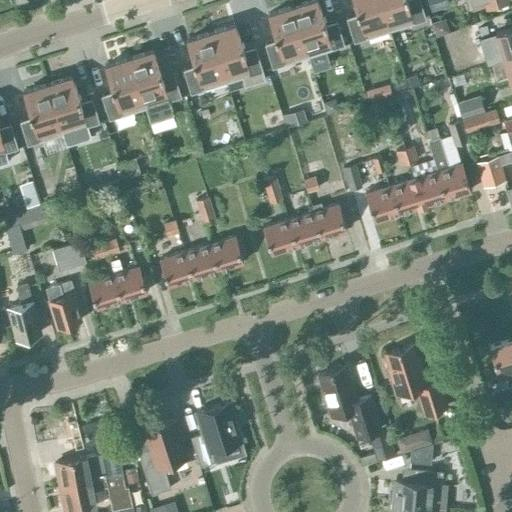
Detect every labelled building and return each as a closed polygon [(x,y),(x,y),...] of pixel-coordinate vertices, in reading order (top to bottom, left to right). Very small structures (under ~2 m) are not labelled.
[(317,0),(309,0),(292,5),(308,55),(344,44),(336,20),(324,23),(317,0)] [(353,41),(389,30),(380,0),(353,0),(357,13),(346,17),(353,41)] [(380,0),(389,30),(426,18),(419,0),(380,0)] [(448,0),(428,0),(432,10),(450,5),(448,0)] [(272,67),(308,55),(292,5),(268,13),(276,39),(264,42),(272,67)] [(235,23),(210,31),(226,81),(239,77),(242,86),(265,79),(254,45),(243,49),(235,23)] [(483,36),(485,44),(488,43),(493,61),(511,55),(511,25),(494,31),(495,32),(483,36)] [(477,42),(473,28),(471,29),(466,31),(443,38),(448,51),(472,43),(477,42)] [(190,93),(226,81),(210,31),(186,39),(194,64),(182,68),(190,93)] [(153,49),(129,57),(145,107),(149,121),(173,113),(169,99),(181,95),(173,71),(161,75),(153,49)] [(508,76),(511,85),(511,84),(511,55),(493,61),(491,62),(496,80),(508,76)] [(113,90),(101,94),(108,118),(145,107),(129,57),(105,65),(113,90)] [(47,83),(63,133),(99,121),(91,97),(79,101),(71,75),(47,83)] [(27,144),(63,133),(47,83),(23,90),(31,116),(19,120),(27,144)] [(480,94),(457,101),(462,117),(485,109),(480,94)] [(400,105),(392,108),(399,131),(407,128),(400,105)] [(462,118),(466,128),(467,131),(499,120),(495,107),(462,118)] [(448,123),(454,144),(467,140),(461,119),(448,123)] [(0,152),(17,147),(10,123),(0,125),(0,152)] [(446,197),(470,189),(461,161),(448,165),(439,135),(427,138),(437,168),(446,197)] [(411,144),(404,146),(409,162),(417,160),(411,144)] [(395,149),(400,166),(409,162),(404,146),(395,149)] [(380,154),(371,156),(376,171),(385,168),(380,154)] [(476,162),(484,185),(506,178),(498,154),(476,162)] [(336,157),(320,162),(327,184),(343,180),(336,157)] [(348,189),(360,185),(353,162),(341,166),(348,189)] [(413,176),(422,204),(446,197),(437,168),(413,176)] [(268,200),(281,197),(272,172),(261,175),(268,200)] [(315,175),(303,178),(307,191),(319,188),(315,175)] [(389,183),(398,211),(422,204),(413,176),(389,183)] [(365,191),(374,219),(398,211),(389,183),(365,191)] [(201,221),(213,218),(205,192),(193,196),(201,221)] [(312,209),(321,236),(346,228),(338,201),(312,209)] [(46,202),(2,216),(13,253),(26,249),(26,247),(30,245),(25,228),(51,220),(46,202)] [(288,216),(296,243),(321,236),(312,209),(288,216)] [(262,224),(271,251),(296,243),(288,216),(262,224)] [(176,218),(164,222),(167,235),(179,232),(176,218)] [(209,241),(218,268),(243,260),(235,233),(209,241)] [(95,258),(119,250),(115,236),(91,244),(95,258)] [(68,243),(74,264),(86,260),(80,239),(68,243)] [(185,249),(193,276),(218,268),(209,241),(185,249)] [(53,248),(59,268),(74,264),(68,243),(53,248)] [(159,257),(168,283),(193,276),(185,249),(159,257)] [(113,271),(121,298),(147,290),(138,263),(122,268),(119,257),(109,260),(113,271)] [(88,279),(96,306),(121,298),(113,271),(88,279)] [(58,282),(45,286),(48,298),(57,326),(80,319),(72,291),(74,291),(70,278),(58,282)] [(16,338),(40,331),(27,281),(16,284),(21,301),(8,305),(16,338)] [(511,336),(489,344),(498,371),(511,366),(511,336)] [(413,342),(384,352),(389,367),(387,367),(395,393),(415,387),(423,413),(447,405),(439,379),(428,382),(422,365),(420,366),(413,342)] [(318,372),(331,412),(347,407),(356,435),(381,428),(370,393),(355,398),(345,364),(341,365),(339,363),(333,365),(333,368),(318,372)] [(511,386),(491,393),(495,406),(511,400),(511,386)] [(190,436),(199,466),(215,461),(211,449),(240,440),(228,401),(197,410),(203,431),(190,436)] [(102,437),(108,435),(104,417),(82,422),(86,440),(96,438),(97,439),(102,438),(102,437)] [(186,457),(173,418),(145,427),(150,445),(137,450),(151,493),(170,487),(163,464),(186,457)] [(429,432),(428,427),(395,436),(398,446),(399,451),(409,448),(411,447),(432,441),(430,434),(429,432)] [(374,452),(376,459),(394,453),(387,430),(369,436),(374,452)] [(57,475),(59,474),(61,484),(122,473),(115,439),(96,443),(98,457),(101,457),(102,461),(88,464),(86,454),(57,460),(57,462),(54,462),(57,475)] [(409,460),(430,463),(432,450),(433,442),(426,444),(410,448),(410,451),(409,460)] [(374,452),(359,456),(361,463),(376,459),(374,452)] [(443,506),(445,483),(441,482),(442,470),(409,467),(408,480),(396,478),(395,486),(393,488),(392,501),(443,506)] [(61,484),(63,494),(61,495),(63,507),(66,507),(66,508),(96,502),(93,488),(106,485),(111,509),(132,505),(129,493),(128,486),(124,486),(122,473),(61,484)] [(392,501),(390,511),(442,511),(443,506),(392,501)]
